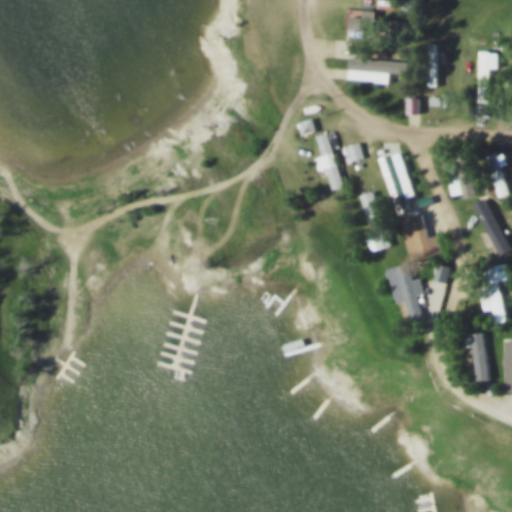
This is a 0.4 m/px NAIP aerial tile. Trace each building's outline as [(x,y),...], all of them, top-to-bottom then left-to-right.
[(406,1),(379,1),(379,11),(406,11),(406,1)] [(356,12),(409,17),(408,29),(355,25),(356,12)] [(351,33),(393,33),(393,19),(351,19),(351,33)] [(410,23),(399,23),(399,34),(410,34),(410,23)] [(436,38),(427,39),(429,83),(439,83),(436,38)] [(498,49),(490,49),(490,46),(479,46),(479,99),(489,99),(490,64),(498,64),(498,49)] [(350,53),(403,58),(402,70),(348,65),(350,53)] [(395,74),(409,74),(409,62),(395,62),(395,74)] [(407,91),(420,92),(419,110),(407,109),(407,91)] [(440,92),(429,93),(429,101),(441,100),(440,92)] [(314,114),(317,126),(301,131),(297,119),(314,114)] [(329,129),(318,133),(324,152),(317,154),(320,166),(327,164),(333,185),(344,181),(329,129)] [(361,136),(348,140),(352,156),(365,152),(361,136)] [(495,149),(484,154),(499,194),(511,190),(495,149)] [(399,158),(390,162),(392,167),(383,171),(399,213),(418,206),(399,158)] [(459,169),(447,172),(453,193),(465,190),(459,169)] [(373,187),(361,190),(368,214),(381,211),(373,187)] [(511,245),(490,197),(479,202),(501,250),(511,245)] [(419,209),(399,216),(416,260),(445,249),(438,229),(428,233),(419,209)] [(506,257),(474,264),(484,307),(493,305),(496,318),(507,316),(498,278),(510,275),(506,257)] [(399,263),(411,260),(422,312),(411,314),(399,263)] [(439,260),(449,262),(445,277),(435,275),(439,260)] [(437,277),(445,279),(442,291),(434,289),(437,277)] [(484,328),(472,329),(478,378),(490,377),(484,328)]
